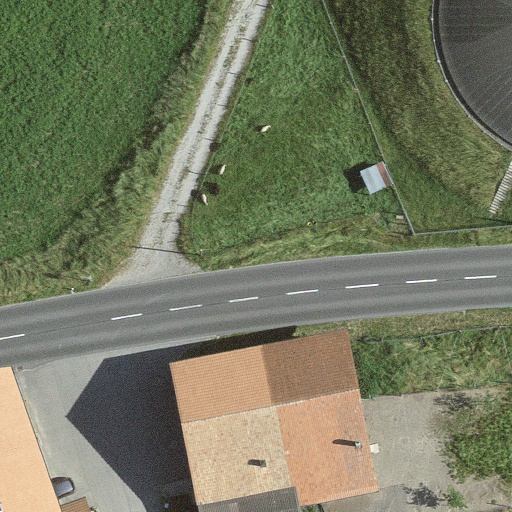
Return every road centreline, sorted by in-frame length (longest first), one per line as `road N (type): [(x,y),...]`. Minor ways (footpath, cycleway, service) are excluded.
road 1 (tertiary): [(0,338),(149,311),(511,277)]
road 2 (track): [(149,311),(159,242),(259,0)]
